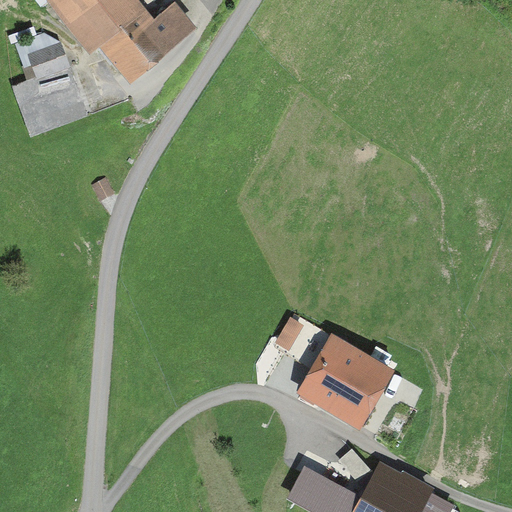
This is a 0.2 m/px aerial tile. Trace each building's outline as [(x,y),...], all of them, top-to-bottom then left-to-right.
[(55,0),(94,49),(102,42),(129,76),(190,28),(176,10),(154,27),(133,0),(55,0)] [(28,87),(14,91),(31,147),(89,130),(61,39),(39,45),(36,34),(14,40),(28,87)] [(305,328),(290,319),(275,345),(289,354),(305,328)] [(395,375),(331,338),(297,397),(360,434),(395,375)] [(373,475),(351,451),(338,463),(364,492),(373,475)] [(435,492),(380,462),(373,475),(364,492),(359,502),(304,472),(288,503),(305,511),(450,511),(454,505),(434,495),(435,492)]
